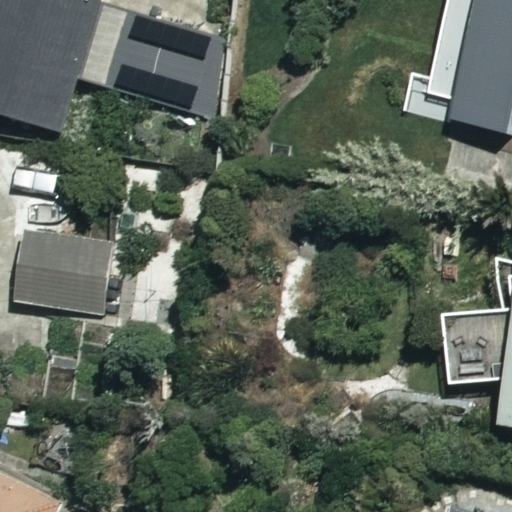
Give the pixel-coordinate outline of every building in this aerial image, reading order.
[(69,82),(194,114),(197,100),(216,105),(226,68),(202,61),(211,25),(113,0),(0,0),(0,109),(58,125),(69,82)] [(511,0),(461,0),(435,115),(505,131),(508,118),(511,119),(511,0)] [(106,314),(112,227),(23,220),(16,307),(106,314)] [(511,250),(501,320),(455,313),(445,371),(499,380),(493,417),(511,420),(511,250)] [(0,511),(57,511),(64,499),(0,468),(0,511)] [(498,511),(441,495),(436,511),(498,511)]
